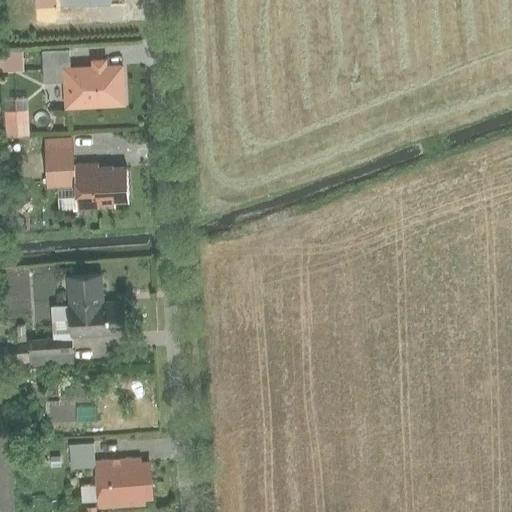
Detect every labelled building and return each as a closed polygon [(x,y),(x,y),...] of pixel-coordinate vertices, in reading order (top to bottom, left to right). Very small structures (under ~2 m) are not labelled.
[(68,48),(38,49),(40,79),(62,77),(62,65),(69,65),(68,48)] [(21,50),(0,50),(0,68),(22,68),(21,50)] [(69,65),(62,65),(62,77),(64,106),(123,103),(121,62),(105,63),(104,56),(88,57),(88,64),(69,65)] [(28,108),(7,109),(9,133),(30,132),(28,108)] [(76,136),(48,138),(50,182),(78,181),(77,167),(76,136)] [(130,163),(77,167),(78,181),(79,201),(132,198),(130,163)] [(103,273),(69,276),(71,304),(105,302),(103,273)] [(71,304),(51,305),(53,336),(69,335),(129,330),(127,300),(105,302),(71,304)] [(29,337),(30,353),(70,350),(69,335),(53,336),(29,337)] [(100,441),(75,442),(76,462),(101,461),(100,441)] [(158,457),(101,461),(104,506),(148,504),(147,495),(161,494),(158,457)]
